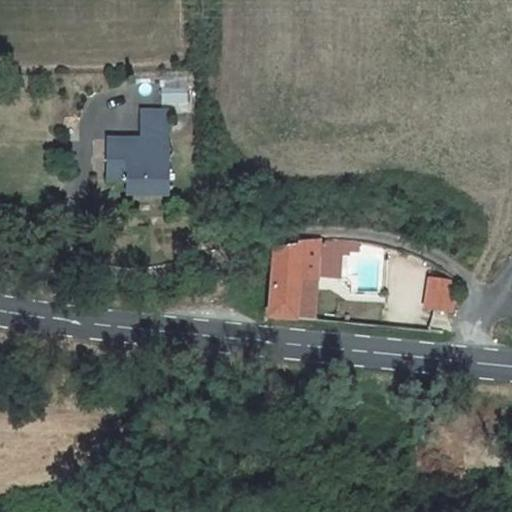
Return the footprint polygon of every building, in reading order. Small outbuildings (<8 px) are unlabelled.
[(158,118),(159,145),(184,144),(184,118),(158,118)] [(105,150),(107,193),(124,192),(161,191),(158,148),(105,150)] [(126,208),(161,206),(161,191),(124,192),(126,208)] [(261,333),(292,335),(294,299),(306,299),(307,286),(309,255),(297,255),(297,264),(268,262),(261,333)] [(309,255),(307,286),(325,286),(326,255),(309,255)] [(420,319),(447,322),(451,294),(423,291),(420,319)]
